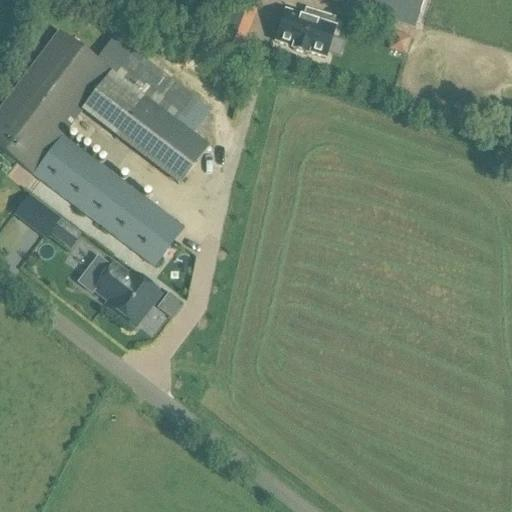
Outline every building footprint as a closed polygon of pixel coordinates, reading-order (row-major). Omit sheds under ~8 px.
[(232,0),(230,6),(253,15),(259,0),(232,0)] [(230,6),(215,44),(239,54),(254,15),(253,15),(230,6)] [(307,56),(307,55),(324,60),(334,30),(331,29),(333,21),(312,14),(310,22),(284,14),(275,45),(292,50),(292,52),(307,56)] [(63,36),(0,121),(0,148),(35,177),(76,209),(154,270),(184,232),(170,221),(65,139),(87,111),(118,135),(182,186),(210,150),(193,137),(96,61),(63,36)] [(59,222),(48,237),(62,247),(73,232),(59,222)] [(70,266),(76,254),(63,247),(57,259),(70,266)] [(101,263),(82,288),(95,298),(97,296),(108,305),(106,307),(107,308),(135,330),(136,329),(160,299),(160,298),(131,275),(126,282),(101,263)] [(183,307),(168,296),(157,310),(172,322),(183,307)]
